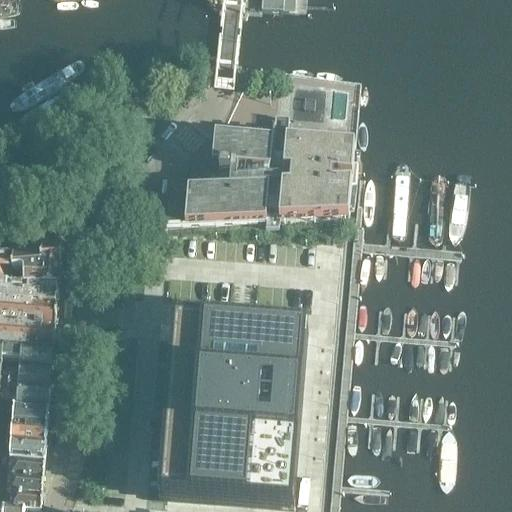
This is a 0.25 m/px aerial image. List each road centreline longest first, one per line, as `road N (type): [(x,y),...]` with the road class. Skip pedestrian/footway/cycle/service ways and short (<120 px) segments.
road 1 (residential): [(84,248),(220,106),(236,0)]
road 2 (residential): [(60,511),(84,248)]
